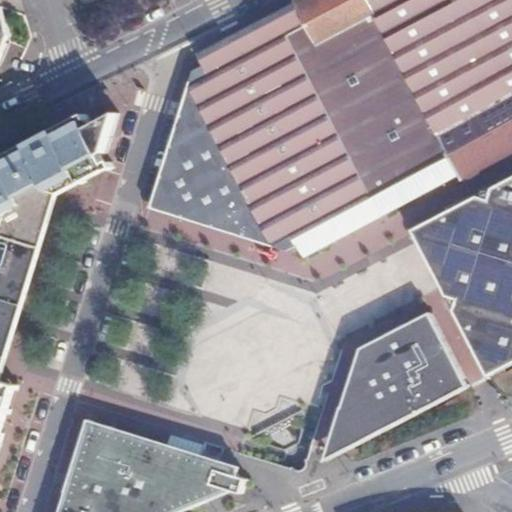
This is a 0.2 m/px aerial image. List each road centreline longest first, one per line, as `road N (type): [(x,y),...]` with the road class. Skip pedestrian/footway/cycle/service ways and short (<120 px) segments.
road 1 (residential): [(33,511),(65,388),(181,33)]
road 2 (tertiary): [(325,511),(511,434)]
road 3 (unknown): [(65,388),(236,441)]
road 4 (secondary): [(181,33),(70,88)]
